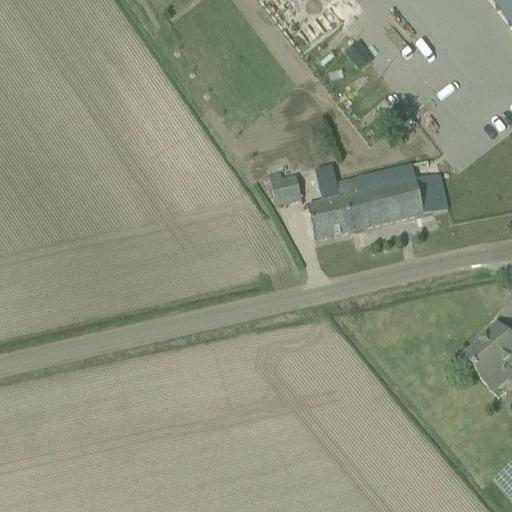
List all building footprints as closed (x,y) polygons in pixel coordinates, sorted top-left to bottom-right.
[(511,0),(486,0),(511,33),(511,0)] [(355,47),(343,56),(357,73),(368,64),(355,47)] [(338,202),(306,209),(310,227),(314,245),(447,214),(445,206),(442,194),(438,179),(429,181),(413,185),(409,167),(334,185),(338,202)] [(481,339),(484,342),(462,360),(484,387),(511,363),(511,340),(509,343),(495,327),(481,339)] [(511,467),(492,483),(511,506),(511,467)]
